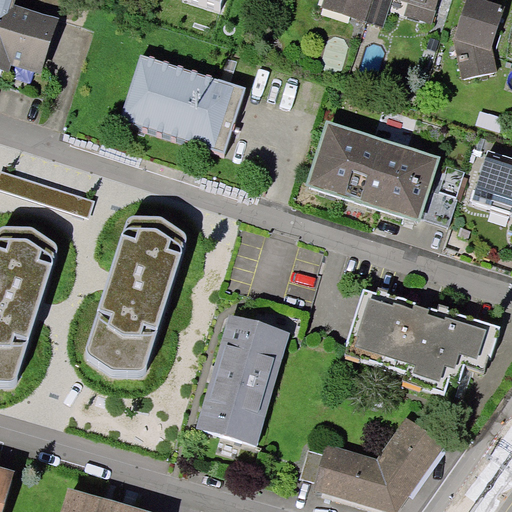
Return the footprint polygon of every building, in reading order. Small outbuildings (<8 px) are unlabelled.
[(0,0),(0,72),(9,76),(13,65),(41,75),(56,27),(43,23),(45,19),(15,9),(17,0),(0,0)] [(326,0),(324,9),(368,23),(375,0),(326,0)] [(375,0),(368,23),(382,28),(391,0),(405,0),(412,2),(407,17),(431,25),(439,0),(375,0)] [(494,54),(493,54),(492,51),(494,51),(506,15),(485,9),(488,0),(470,0),(469,3),(471,4),(460,40),(467,42),(471,59),(464,60),(468,81),(498,75),(494,54)] [(247,94),(141,59),(120,124),(226,159),(247,94)] [(440,156),(326,120),(305,187),(419,224),(440,156)] [(511,157),(488,150),(474,195),(511,206),(511,157)] [(63,224),(7,206),(0,226),(0,387),(9,390),(63,224)] [(189,224),(132,206),(78,372),(135,390),(189,224)] [(349,356),(410,376),(409,381),(447,393),(452,379),(462,382),(469,359),(492,366),(498,348),(504,330),(451,313),(449,319),(367,292),(349,345),(353,346),(349,356)] [(288,339),(231,323),(199,433),(256,450),(288,339)] [(327,456),(309,451),(301,479),(318,484),(317,489),(392,511),(398,511),(446,445),(410,420),(380,462),(329,447),(327,456)] [(0,511),(3,511),(14,476),(0,472),(0,511)] [(129,511),(72,496),(67,511),(129,511)]
